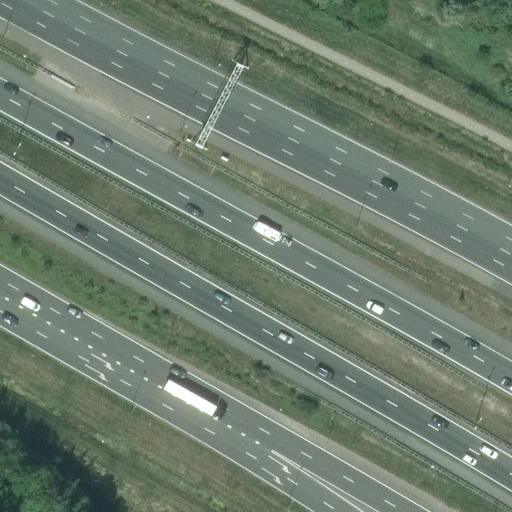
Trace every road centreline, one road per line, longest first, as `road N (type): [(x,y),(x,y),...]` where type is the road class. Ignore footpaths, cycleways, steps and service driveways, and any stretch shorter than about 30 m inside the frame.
road 1 (motorway): [(0,185),(511,479)]
road 2 (motorway): [(511,384),(0,99)]
road 3 (trunk): [(511,259),(20,0)]
road 4 (trunk): [(0,283),(268,438)]
road 5 (trunk): [(268,438),(395,511)]
